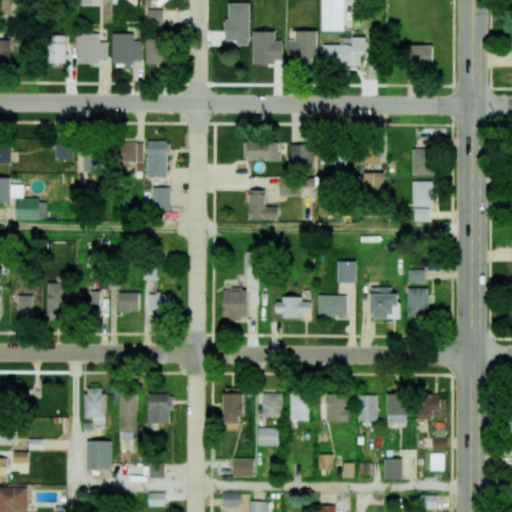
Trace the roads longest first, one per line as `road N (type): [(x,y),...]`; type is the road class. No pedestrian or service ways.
road 1 (residential): [(196,511),(200,0)]
road 2 (secondary): [(470,511),(472,0)]
road 3 (residential): [(0,102),(472,105)]
road 4 (residential): [(0,352),(471,356)]
